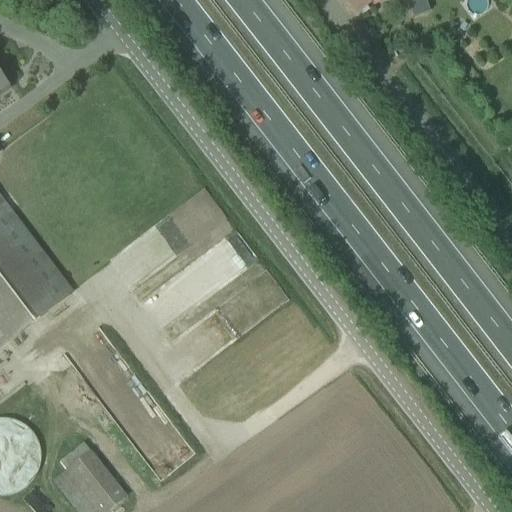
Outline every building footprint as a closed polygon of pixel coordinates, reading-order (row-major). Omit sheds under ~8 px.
[(344,0),(356,15),(376,0),(344,0)] [(404,0),(410,17),(426,12),(422,0),(404,0)] [(0,348),(71,294),(0,200),(0,348)] [(0,423),(0,492),(29,494),(31,424),(0,423)] [(107,511),(126,498),(82,446),(59,465),(65,472),(52,483),(74,511),(107,511)]
